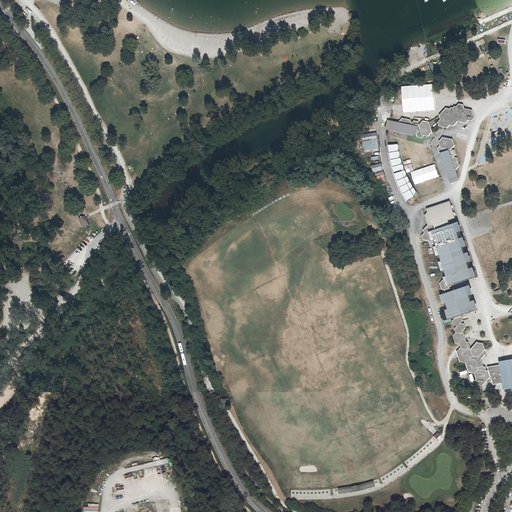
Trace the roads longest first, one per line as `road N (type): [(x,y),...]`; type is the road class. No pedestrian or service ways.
road 1 (unclassified): [(0,4),(63,90),(174,322),(211,432),(264,511)]
road 2 (track): [(112,231),(16,360)]
